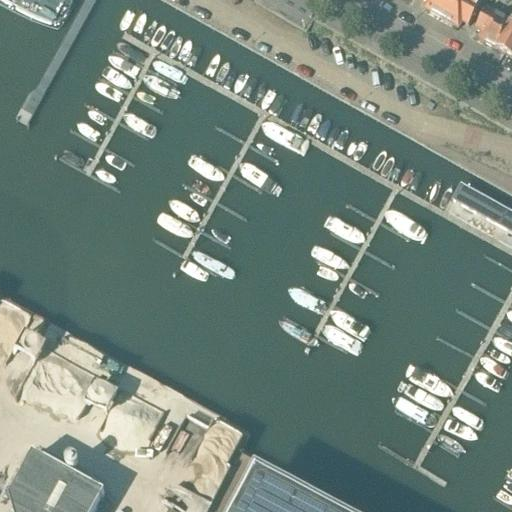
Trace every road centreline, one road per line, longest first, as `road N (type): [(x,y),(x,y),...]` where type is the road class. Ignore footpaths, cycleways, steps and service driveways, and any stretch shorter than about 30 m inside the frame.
road 1 (residential): [(511,149),(415,124),(196,0)]
road 2 (residential): [(511,96),(344,0)]
